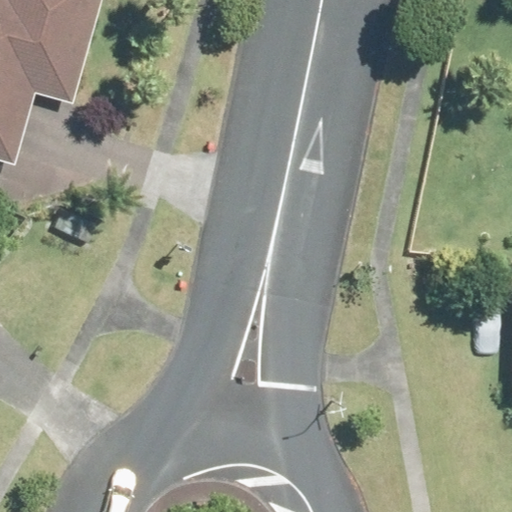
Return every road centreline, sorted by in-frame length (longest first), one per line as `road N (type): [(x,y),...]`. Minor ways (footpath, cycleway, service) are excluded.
road 1 (tertiary): [(197,446),(290,177)]
road 2 (tertiary): [(290,177),(259,459)]
road 3 (tertiary): [(290,177),(325,0)]
